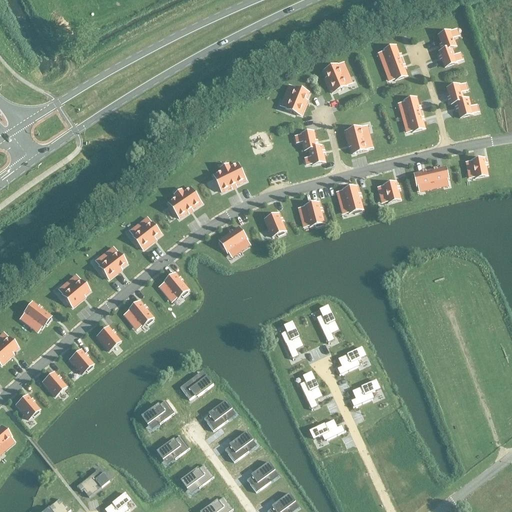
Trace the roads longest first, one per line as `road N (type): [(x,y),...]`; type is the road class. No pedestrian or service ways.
road 1 (residential): [(340,178),(244,208),(149,272),(0,399)]
road 2 (primary): [(30,160),(207,50),(312,0)]
road 3 (primary): [(258,0),(145,50),(20,126)]
road 4 (residential): [(502,461),(449,311)]
road 5 (residential): [(392,511),(325,377)]
